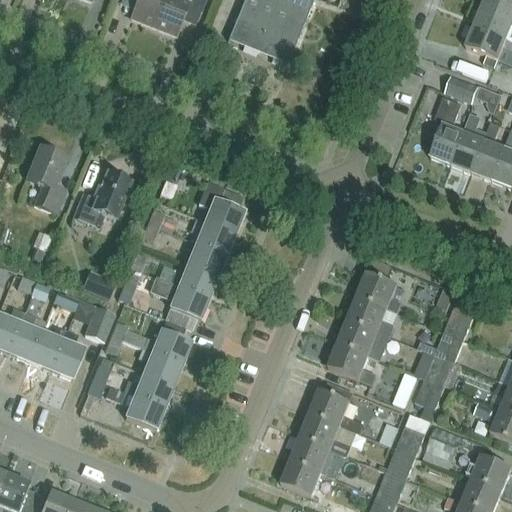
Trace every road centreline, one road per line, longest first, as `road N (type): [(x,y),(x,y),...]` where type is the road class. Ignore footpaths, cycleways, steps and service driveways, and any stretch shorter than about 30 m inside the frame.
road 1 (residential): [(341,199),(0,62)]
road 2 (residential): [(184,510),(219,495),(341,199)]
road 3 (residential): [(341,199),(421,0)]
road 4 (residential): [(0,434),(184,510)]
road 5 (residential): [(511,267),(341,199)]
